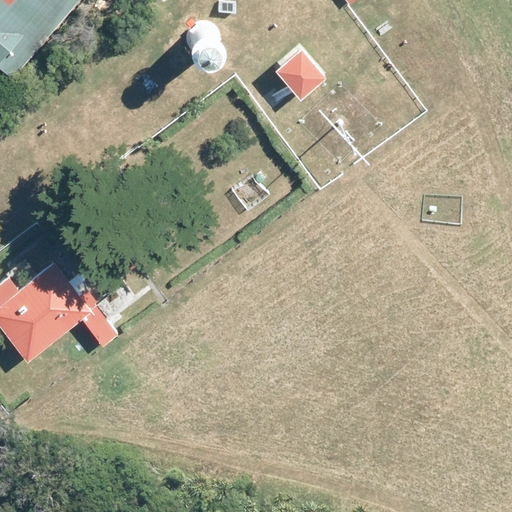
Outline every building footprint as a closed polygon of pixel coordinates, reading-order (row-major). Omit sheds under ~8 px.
[(0,0),(0,22),(23,43),(8,60),(23,73),(89,0),(0,0)] [(196,41),(201,45),(207,49),(213,50),(220,48),(226,45),(230,40),(232,33),(232,27),(230,21),(226,15),(220,12),(213,11),(208,12),(202,14),(198,18),(195,23),(194,29),(194,34),(196,41)] [(23,43),(0,22),(0,68),(8,60),(23,43)] [(329,78),(305,48),(276,71),(300,101),(329,78)] [(256,179),(257,180),(258,182),(259,182),(261,183),(262,182),(263,182),(264,180),(265,179),(265,178),(264,176),(263,175),(262,174),(261,174),(260,174),(258,175),(257,175),(257,176),(256,178),(256,179)] [(47,253),(0,287),(0,321),(27,357),(78,320),(99,349),(116,336),(87,296),(81,301),(47,253)]
